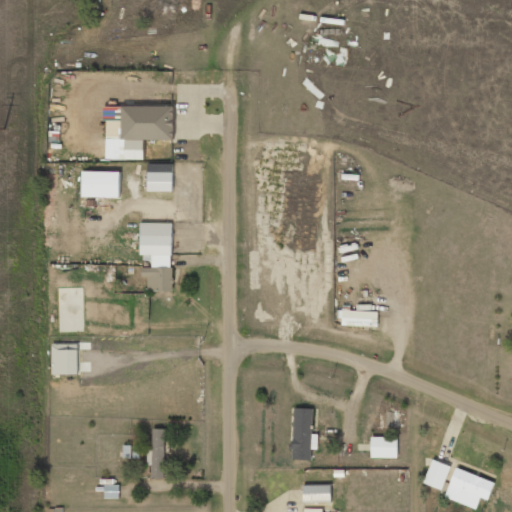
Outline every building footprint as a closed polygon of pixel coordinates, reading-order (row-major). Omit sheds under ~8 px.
[(107,139),(174,141),(175,107),(114,106),(114,115),(107,115),(107,139)] [(148,192),(173,192),(173,164),(148,164),(148,192)] [(83,198),(120,198),(121,172),(83,172),(83,198)] [(173,224),(141,223),(141,255),(152,255),(152,268),(143,268),(142,277),(148,277),(148,292),(172,292),(173,224)] [(52,363),(53,375),(80,375),(79,350),(71,350),(71,345),(59,345),(59,363),(52,363)] [(311,461),(312,450),(318,450),(318,435),(313,435),(313,409),(294,408),(293,460),(311,461)] [(148,450),(148,466),(152,466),(152,478),(165,478),(166,429),(154,429),(153,450),(148,450)] [(397,459),(398,438),(372,437),(372,458),(397,459)] [(451,467),(433,460),(424,484),(442,491),(451,467)] [(445,498),(477,510),(481,498),(489,501),(495,483),(456,468),(445,498)] [(105,499),(119,499),(119,485),(105,486),(105,499)] [(304,486),(305,504),(332,504),(331,485),(304,486)]
